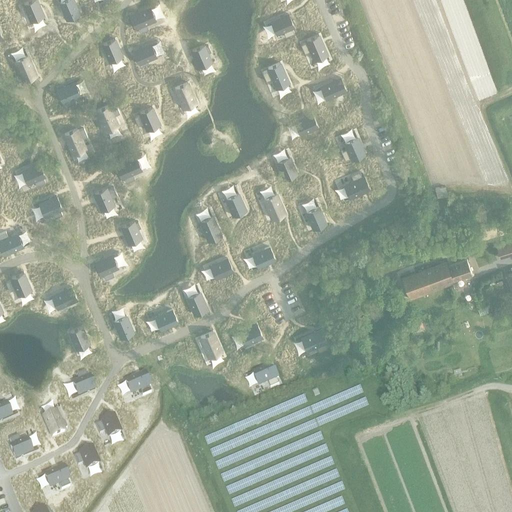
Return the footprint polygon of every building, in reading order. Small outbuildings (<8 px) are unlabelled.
[(24,5),(21,7),(24,13),(27,12),(31,20),(43,15),(36,0),(31,0),(23,3),(24,5)] [(73,0),(62,0),(59,2),(67,19),(79,13),(73,0)] [(149,6),(130,14),(135,27),(137,26),(140,32),(148,29),(146,23),(155,19),(149,6)] [(288,13),(271,21),(276,34),(283,31),(285,37),(294,33),(291,27),(293,26),(288,13)] [(306,42),(300,44),(304,53),(310,51),(314,60),(327,54),(318,34),(306,40),(306,42)] [(115,38),(102,44),(109,61),(122,55),(115,38)] [(150,43),(133,50),(139,63),(141,62),(142,65),(149,62),(147,59),(156,55),(150,43)] [(204,44),(191,50),(199,67),(211,61),(207,53),(211,51),(208,45),(205,46),(204,44)] [(27,56),(15,62),(23,80),(35,75),(27,56)] [(268,70),(262,72),(266,81),(272,79),(276,88),(288,82),(280,62),(267,68),(268,70)] [(340,77),(320,86),(326,98),(346,90),(340,77)] [(74,81),(57,89),(63,101),(64,101),(67,107),(76,103),(73,97),(79,94),(74,81)] [(187,82),(175,87),(183,107),(196,101),(187,82)] [(109,105),(96,110),(105,130),(117,124),(113,115),(119,113),(116,104),(110,107),(109,105)] [(140,114),(134,116),(138,125),(144,123),(147,129),(159,124),(152,107),(139,112),(140,114)] [(312,114),(295,121),(300,134),(317,126),(312,114)] [(77,128),(64,134),(73,153),(85,148),(81,139),(87,136),(83,127),(77,130),(77,128)] [(347,149),(341,151),(345,160),(351,157),(351,159),(364,154),(357,137),(344,142),(347,149)] [(289,156),(277,162),(284,179),(297,173),(289,156)] [(133,157),(116,165),(121,177),(123,176),(126,182),(135,178),(132,172),(138,170),(133,157)] [(39,163),(22,170),(28,183),(34,180),(36,186),(45,182),(43,176),(44,175),(39,163)] [(353,181),(344,185),(349,197),(369,189),(364,176),(362,177),(359,171),(350,175),(353,181)] [(106,187),(94,192),(101,209),(114,204),(111,197),(117,195),(113,186),(107,189),(106,187)] [(444,186),(434,188),(437,198),(447,196),(444,186)] [(238,193),(225,198),(233,215),(245,210),(238,193)] [(276,193),(263,199),(272,218),(285,213),(276,193)] [(56,195),(39,202),(45,215),(51,212),(54,218),(62,214),(60,208),(61,208),(56,195)] [(318,206),(306,211),(313,229),(326,223),(318,206)] [(212,215),(199,221),(208,240),(221,235),(212,215)] [(134,220),(121,226),(128,243),(141,237),(137,229),(141,227),(138,221),(134,222),(134,220)] [(6,231),(0,232),(0,246),(3,254),(23,245),(17,233),(8,237),(6,231)] [(447,240),(449,247),(458,245),(455,237),(447,240)] [(511,239),(495,245),(499,258),(511,253),(511,239)] [(269,246),(252,254),(258,266),(275,259),(269,246)] [(112,254),(95,261),(101,274),(102,273),(105,279),(114,275),(111,269),(118,266),(112,254)] [(227,258),(210,265),(216,278),(233,270),(227,258)] [(401,276),(409,298),(455,282),(454,280),(471,273),(466,259),(448,266),(446,260),(401,276)] [(11,279),(5,282),(9,290),(15,288),(18,294),(31,289),(23,272),(11,277),(11,279)] [(71,286),(51,295),(57,307),(77,299),(71,286)] [(199,291),(187,297),(194,314),(207,308),(199,291)] [(471,294),(473,300),(479,298),(477,291),(471,294)] [(172,309),(155,316),(160,329),(177,322),(172,309)] [(399,320),(403,332),(422,326),(419,314),(399,320)] [(126,315),(113,320),(120,337),(133,332),(126,315)] [(256,324),(239,331),(245,344),(254,340),(255,343),(262,340),(260,337),(262,336),(256,324)] [(82,325),(69,331),(76,348),(89,342),(82,325)] [(321,328),(301,337),(308,352),(317,348),(318,352),(327,348),(325,342),(326,341),(321,328)] [(201,339),(197,340),(200,347),(204,345),(209,357),(221,351),(213,331),(200,337),(201,339)] [(273,364),(253,373),(258,386),(268,382),(270,388),(279,384),(276,378),(278,377),(273,364)] [(79,381),(72,384),(78,397),(95,389),(89,377),(88,377),(85,371),(76,375),(79,381)] [(145,373),(125,382),(130,394),(140,390),(142,396),(151,392),(148,386),(150,386),(145,373)] [(0,421),(12,416),(6,403),(0,405),(0,421)] [(56,412),(43,418),(52,437),(64,432),(63,430),(67,429),(64,422),(61,423),(56,412)] [(101,423),(95,425),(99,434),(105,431),(108,438),(121,432),(113,415),(101,421),(101,423)] [(18,436),(9,440),(12,446),(10,447),(15,459),(32,452),(27,439),(20,442),(18,436)] [(80,454),(74,457),(78,466),(84,463),(86,469),(99,464),(92,447),(79,453),(80,454)] [(64,467),(44,475),(49,488),(58,484),(61,490),(70,486),(67,480),(69,479),(64,467)]
